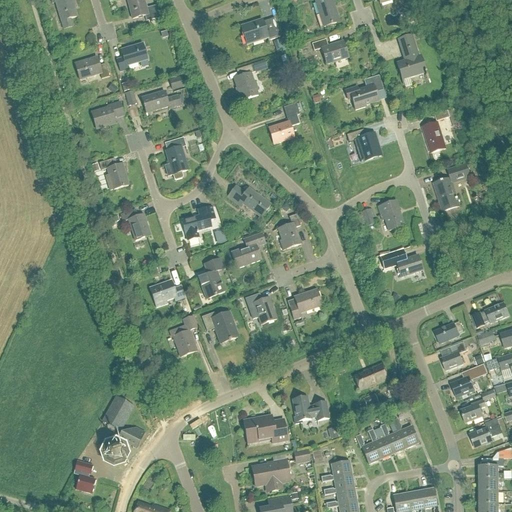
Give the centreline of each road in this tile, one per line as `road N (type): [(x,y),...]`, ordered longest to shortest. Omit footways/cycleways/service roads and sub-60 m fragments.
road 1 (track): [(18,0),(160,417)]
road 2 (unclassified): [(166,435),(198,410),(368,336)]
road 3 (residential): [(455,465),(405,320)]
road 4 (residential): [(326,219),(230,130)]
